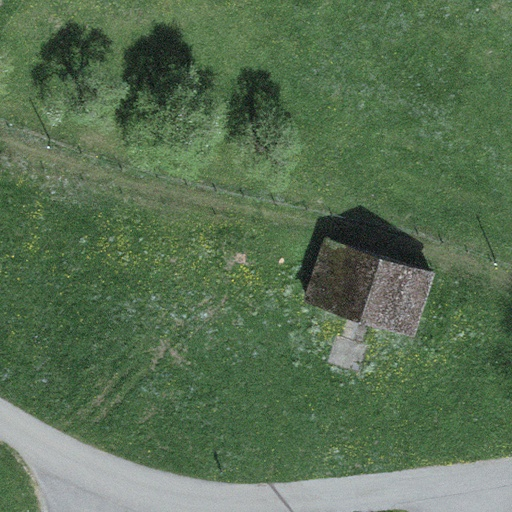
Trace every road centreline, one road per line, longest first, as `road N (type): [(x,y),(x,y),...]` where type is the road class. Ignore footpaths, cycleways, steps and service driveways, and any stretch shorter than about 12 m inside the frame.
road 1 (residential): [(511,479),(202,507)]
road 2 (unclassified): [(202,507),(137,490),(0,420)]
